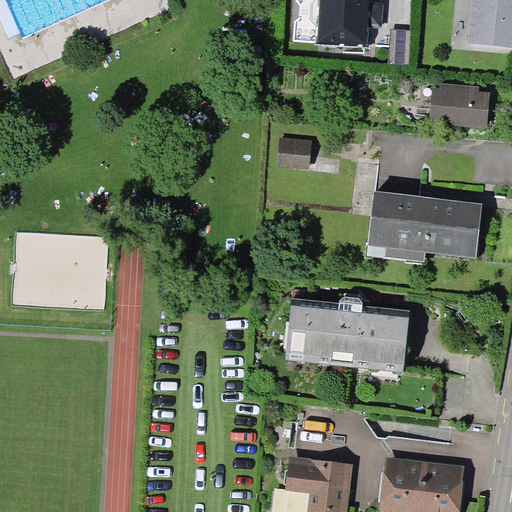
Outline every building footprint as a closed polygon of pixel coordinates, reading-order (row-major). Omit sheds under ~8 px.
[(365,0),(318,0),(316,50),(363,52),(365,0)] [(511,6),(472,2),(467,49),(511,53),(511,6)] [(488,95),(430,91),(428,129),(485,133),(488,95)] [(310,147),(278,143),(275,171),(307,174),(310,147)] [(478,209),(370,199),(365,253),(473,262),(478,209)] [(409,318),(290,305),(284,366),(403,378),(409,318)] [(346,511),(352,468),(288,461),(284,497),(310,500),(308,511),(346,511)] [(459,511),(464,472),(386,462),(379,511),(459,511)]
